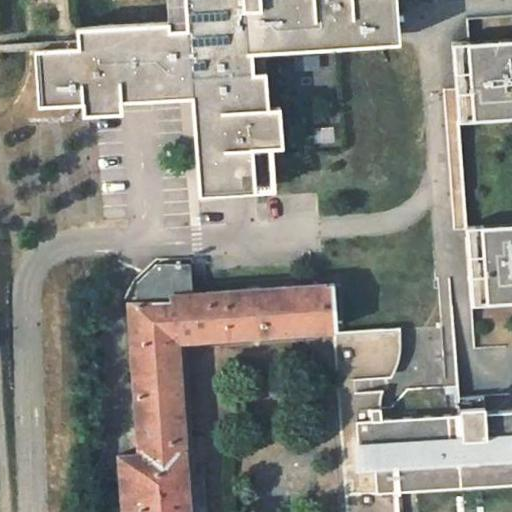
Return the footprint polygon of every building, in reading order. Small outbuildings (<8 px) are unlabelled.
[(184,0),(187,30),(169,30),(168,22),(78,29),(79,49),(34,51),(39,106),(82,103),(83,114),(121,111),(120,100),(192,94),(200,193),(255,189),(252,146),(281,142),(280,105),(268,105),(265,70),(254,71),(252,50),(399,38),(395,0),(184,0)] [(511,222),(465,226),(472,304),(511,300),(511,38),(451,43),(458,122),(511,117),(511,222)] [(191,511),(187,450),(180,342),(334,330),(329,283),(193,293),(190,265),(182,265),(182,261),(177,261),(177,265),(155,266),(138,286),(139,306),(129,307),(137,431),(116,433),(121,511),(191,511)] [(383,390),(337,394),(345,511),(511,511),(511,409),(485,411),(447,413),(445,386),(407,389),(391,407),(385,408),(383,390)] [(197,511),(193,450),(187,450),(191,511),(197,511)]
